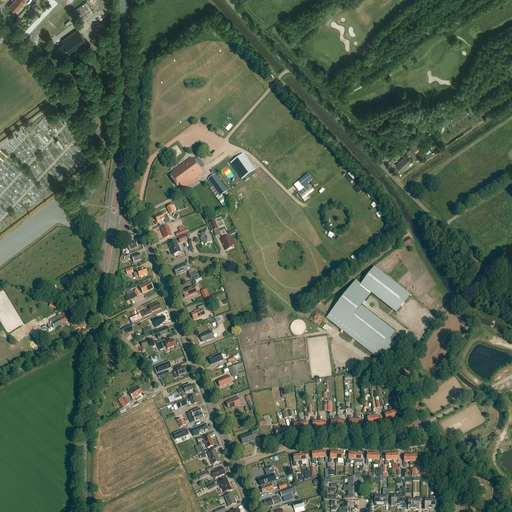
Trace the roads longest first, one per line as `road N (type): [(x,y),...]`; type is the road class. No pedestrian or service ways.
road 1 (unclassified): [(458,297),(482,267),(227,0)]
road 2 (unclassified): [(233,465),(144,237),(116,223)]
road 3 (unclassified): [(107,222),(93,221),(83,208),(100,156),(12,32)]
road 4 (primary): [(85,511),(83,449),(102,297)]
road 5 (residential): [(233,465),(306,442),(421,427)]
road 6 (primary): [(125,149),(124,0)]
road 7 (unclassified): [(421,427),(407,394),(408,363),(426,325),(453,302)]
road 8 (track): [(331,333),(231,260)]
